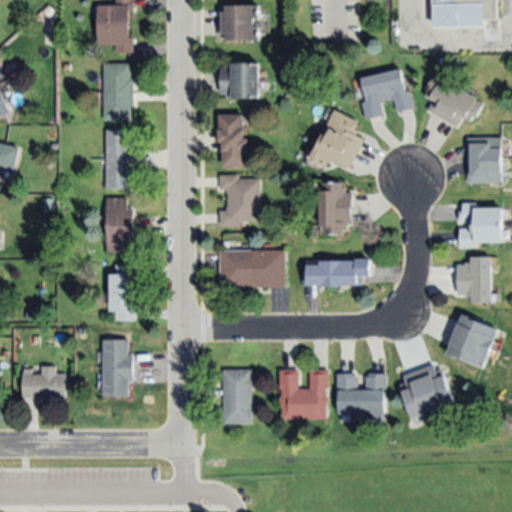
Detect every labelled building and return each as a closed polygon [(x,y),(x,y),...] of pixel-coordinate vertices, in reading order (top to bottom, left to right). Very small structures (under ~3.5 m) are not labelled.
[(99,5),(116,5),(116,0),(133,0),(133,11),(129,11),(129,38),(134,38),(134,52),(116,52),(116,45),(99,45),(99,5)] [(430,0),(431,29),(482,28),(482,23),(482,0),(430,0)] [(482,0),(496,0),(496,23),(482,23),(482,0)] [(259,5),(259,17),(255,17),(255,27),(260,27),(260,39),(227,39),(227,34),(222,34),(222,12),(227,12),(227,5),(259,5)] [(258,63),(258,98),(232,98),(232,95),(220,95),(220,69),(232,69),(232,63),(258,63)] [(105,65),(131,65),(131,79),(134,79),(134,104),(131,104),(131,120),(105,120),(105,65)] [(361,78),(399,69),(405,93),(410,92),(414,110),(397,114),(394,97),(379,101),(382,115),(365,119),(362,103),(367,102),(361,78)] [(442,78),(477,98),(476,100),(485,105),(478,118),(473,116),(470,121),(462,117),(456,127),(428,111),(432,102),(424,98),(428,92),(426,90),(433,77),(441,81),(442,78)] [(0,86),(11,113),(0,117),(0,86)] [(334,110),(359,122),(356,129),(359,131),(356,136),(364,140),(350,169),(331,159),(327,169),(310,160),(334,110)] [(219,115),(243,115),(243,138),(248,138),(248,152),(246,152),(246,166),(224,166),(224,143),(219,143),(219,115)] [(107,130),(135,130),(135,151),(131,151),(131,167),(134,167),(134,188),(107,188),(107,130)] [(467,184),(467,138),(501,138),(502,184),(467,184)] [(15,168),(3,165),(2,169),(0,177),(0,141),(19,146),(15,168)] [(259,179),(259,220),(239,220),(239,225),(220,225),(220,211),(226,211),(226,208),(229,208),(229,193),(227,193),(227,189),(221,189),(220,175),(240,175),(240,180),(259,179)] [(353,194),(353,209),(351,209),(351,224),(347,224),(347,229),(343,229),(343,236),(320,236),(321,181),(342,182),(342,187),(345,187),(345,194),(353,194)] [(108,198),(129,198),(129,210),(135,210),(135,240),(129,240),(129,252),(108,252),(108,198)] [(502,242),(477,242),(477,249),(459,249),(459,214),(462,214),(462,203),(476,203),(476,208),(502,208),(502,242)] [(285,250),(285,286),(221,287),(220,251),(285,250)] [(491,258),(492,301),(471,301),(471,297),(464,297),(464,294),(456,294),(456,265),(464,265),(464,263),(471,263),(471,258),(491,258)] [(357,260),(358,284),(308,286),(307,262),(357,260)] [(136,265),(136,320),(117,320),(117,309),(111,309),(111,274),(116,274),(116,265),(136,265)] [(499,327),(484,368),(448,355),(462,314),(499,327)] [(102,338),(128,338),(128,353),(133,353),(133,382),(127,382),(127,395),(102,395),(102,338)] [(455,402),(413,418),(401,385),(406,383),(404,376),(434,365),(436,371),(442,369),(455,402)] [(66,397),(24,397),(24,369),(32,369),(32,374),(43,374),(43,366),(57,366),(57,374),(66,374),(66,397)] [(326,419),(284,419),(284,388),(280,388),(280,370),(299,370),(299,389),(310,390),(309,370),(329,369),(330,389),(327,389),(326,419)] [(225,370),(253,370),(253,423),(224,424),(225,370)] [(339,414),(339,393),(337,393),(337,374),(355,374),(355,377),(358,377),(358,389),(365,389),(365,377),(369,377),(369,374),(386,374),(386,414),(339,414)]
